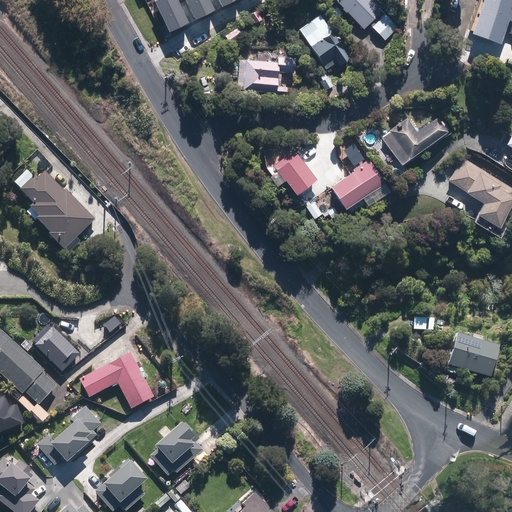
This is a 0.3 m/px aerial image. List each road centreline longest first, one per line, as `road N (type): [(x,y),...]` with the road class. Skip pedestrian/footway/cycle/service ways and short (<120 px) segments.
road 1 (residential): [(451,428),(382,378),(316,307),(187,138)]
road 2 (residential): [(340,511),(216,368),(123,291)]
road 3 (residential): [(187,138),(251,120),(338,117),(441,48)]
road 4 (residential): [(187,138),(108,0)]
